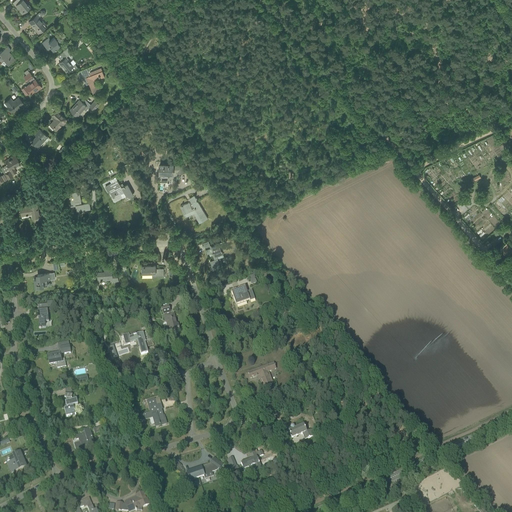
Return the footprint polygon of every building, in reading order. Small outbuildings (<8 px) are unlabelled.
[(30,7),(29,8),(27,5),(28,5),(27,4),(26,4),(22,0),(21,0),(21,1),(20,0),(15,0),(12,3),(15,6),(16,5),(20,10),(19,11),(22,14),(30,7)] [(37,15),(29,21),(28,22),(29,21),(34,27),(33,28),(38,33),(46,26),(39,17),(42,15),(44,14),(45,12),(44,10),(41,11),(40,13),(39,13),(37,15)] [(42,43),(46,48),(47,48),(48,49),(50,48),(53,52),(60,46),(58,44),(61,41),(58,37),(55,39),(54,37),(48,42),(46,40),(42,43)] [(71,52),(70,50),(72,48),(70,45),(63,51),(67,56),(71,52)] [(7,46),(0,51),(0,54),(1,55),(0,55),(0,59),(1,61),(3,59),(8,64),(15,59),(9,51),(11,50),(7,46)] [(68,70),(69,69),(72,72),(77,68),(75,66),(72,66),(66,57),(59,63),(63,67),(62,68),(66,72),(67,70),(68,71),(69,70),(68,70)] [(105,77),(101,68),(83,75),(86,83),(87,83),(88,82),(93,93),(101,90),(99,86),(99,87),(95,88),(92,80),(99,77),(99,79),(105,77)] [(31,83),(26,87),(25,86),(20,89),(25,95),(30,92),(31,94),(37,89),(38,90),(41,87),(35,80),(34,80),(33,78),(33,77),(29,72),(23,77),(27,82),(29,80),(31,83)] [(8,105),(7,107),(12,113),(16,109),(19,106),(20,107),(23,104),(18,98),(13,102),(10,98),(4,102),(4,103),(6,102),(8,105)] [(79,100),(78,102),(75,105),(72,109),(71,110),(77,117),(84,110),(86,111),(90,107),(94,110),(99,104),(95,100),(91,105),(84,99),(81,102),(79,100)] [(50,124),(48,126),(53,130),(55,127),(57,129),(56,130),(57,130),(62,124),(63,125),(67,120),(56,111),(52,115),(54,117),(56,118),(53,120),(50,124)] [(38,147),(48,136),(40,129),(36,134),(37,135),(31,142),(38,147)] [(17,173),(13,167),(20,164),(15,156),(9,160),(8,159),(4,161),(12,175),(17,173)] [(139,169),(145,167),(141,159),(136,161),(139,169)] [(168,175),(173,175),(173,170),(178,170),(178,173),(184,173),(184,166),(178,166),(173,166),(169,166),(169,164),(168,164),(168,165),(159,165),(159,167),(159,171),(159,173),(168,173),(168,175)] [(113,198),(121,193),(121,192),(123,191),(127,198),(133,195),(127,184),(123,187),(122,187),(120,184),(119,184),(117,180),(105,187),(108,191),(109,190),(113,198)] [(209,181),(203,184),(207,191),(212,188),(213,188),(209,181)] [(70,207),(75,206),(76,210),(90,208),(89,203),(81,204),(79,191),(68,193),(70,207)] [(192,210),(194,214),(199,223),(204,220),(208,218),(194,196),(190,198),(191,201),(183,205),(181,205),(182,206),(180,206),(183,214),(192,210)] [(39,217),(37,203),(31,204),(31,206),(20,208),(21,216),(26,215),(28,215),(30,215),(30,214),(32,214),(33,218),(39,217)] [(224,241),(219,243),(212,245),(213,248),(206,250),(207,255),(211,253),(210,253),(213,252),(213,253),(213,252),(215,256),(223,253),(221,250),(226,248),(224,241)] [(511,251),(511,250),(506,244),(500,250),(506,257),(511,251)] [(216,259),(214,260),(209,262),(213,271),(221,268),(219,264),(218,264),(216,259)] [(142,266),(142,274),(152,274),(152,277),(164,276),(164,268),(156,269),(156,266),(142,266)] [(97,272),(98,280),(100,280),(103,280),(102,280),(112,279),(112,281),(111,281),(111,282),(118,281),(117,274),(112,274),(112,267),(104,268),(104,271),(97,272)] [(37,275),(38,279),(34,280),(34,284),(35,290),(42,289),(42,287),(47,286),(47,280),(55,279),(54,273),(37,275)] [(231,292),(236,306),(250,301),(250,302),(255,300),(252,291),(247,292),(245,287),(231,292)] [(168,306),(161,308),(162,310),(163,315),(164,315),(164,317),(166,323),(167,322),(168,327),(169,331),(172,331),(177,329),(179,329),(178,324),(176,325),(173,314),(170,315),(169,314),(170,313),(169,308),(168,306)] [(48,310),(39,311),(40,319),(38,319),(39,327),(45,326),(45,323),(49,322),(48,310)] [(134,336),(129,337),(128,334),(123,336),(126,345),(130,344),(130,342),(138,340),(142,355),(148,353),(146,348),(154,346),(146,332),(136,335),(134,336)] [(59,352),(52,353),(52,356),(48,356),(49,365),(56,363),(57,368),(66,367),(65,359),(61,360),(60,355),(65,354),(65,355),(71,354),(69,346),(68,346),(67,342),(64,343),(65,348),(59,349),(59,352)] [(263,388),(272,384),(268,372),(275,369),(273,364),(248,373),(250,379),(258,376),(263,388)] [(67,407),(68,407),(68,408),(64,409),(66,417),(71,416),(71,417),(72,416),(76,415),(74,406),(73,407),(73,406),(77,404),(76,400),(71,401),(71,399),(72,399),(72,395),(65,394),(64,398),(66,399),(67,402),(66,403),(67,407)] [(147,402),(150,413),(140,416),(141,421),(152,418),(154,424),(159,423),(159,425),(160,425),(160,426),(167,424),(164,416),(163,416),(161,410),(162,410),(159,398),(155,400),(147,402)] [(315,429),(312,431),(311,430),(307,432),(304,425),(294,428),(293,426),(291,427),(292,429),(288,431),(292,438),(302,434),(305,440),(314,436),(317,435),(315,429)] [(76,440),(79,439),(80,443),(75,444),(77,452),(84,450),(83,447),(89,445),(88,444),(93,443),(92,438),(92,437),(89,430),(84,431),(85,434),(75,437),(76,440)] [(251,451),(252,455),(250,456),(251,459),(250,459),(249,459),(249,460),(241,464),(243,470),(254,465),(256,471),(262,469),(257,458),(263,456),(261,451),(257,453),(256,449),(251,451)] [(20,452),(13,455),(15,460),(8,464),(12,473),(26,467),(20,452)] [(223,465),(218,461),(214,458),(210,464),(218,469),(219,470),(223,465)] [(201,469),(187,473),(189,478),(188,478),(189,479),(189,480),(190,482),(195,481),(195,479),(203,477),(204,476),(205,480),(213,477),(212,473),(217,471),(218,469),(215,467),(210,464),(201,467),(201,468),(201,469)] [(122,504),(117,503),(116,510),(122,511),(128,511),(130,511),(135,510),(136,511),(142,511),(143,507),(149,505),(143,493),(136,496),(138,499),(132,501),(132,500),(125,502),(126,505),(124,506),(122,506),(122,504)] [(74,510),(74,511),(97,511),(96,509),(94,510),(89,498),(79,503),(81,508),(84,507),(84,508),(87,507),(89,511),(80,511),(79,508),(74,510)] [(478,502),(474,505),(478,510),(479,511),(485,511),(482,507),(478,502)]
